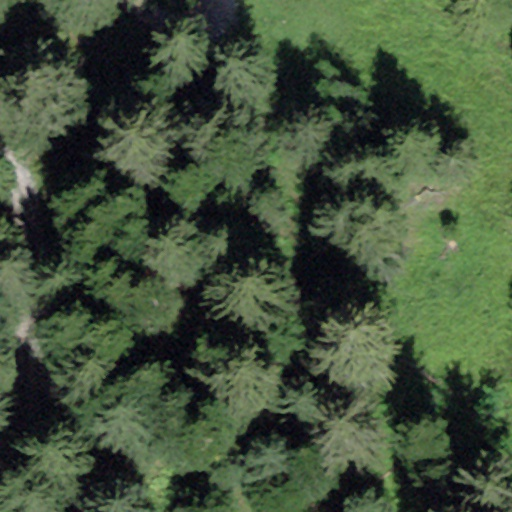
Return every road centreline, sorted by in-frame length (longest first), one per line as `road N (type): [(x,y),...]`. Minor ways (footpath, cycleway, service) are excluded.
road 1 (track): [(0,285),(72,259),(0,162)]
road 2 (track): [(111,0),(140,21),(182,28),(216,18),(221,0)]
